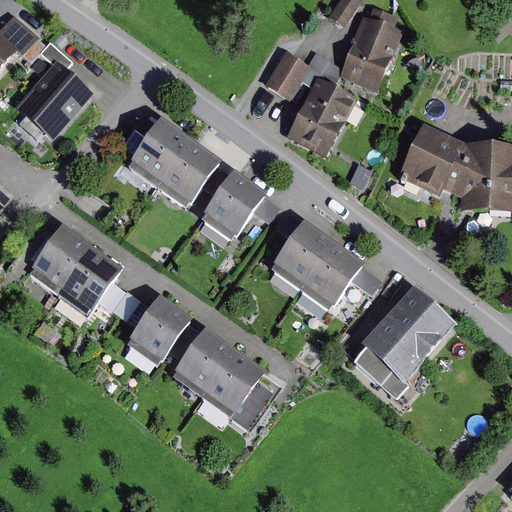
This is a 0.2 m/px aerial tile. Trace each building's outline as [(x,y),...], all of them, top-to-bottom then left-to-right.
[(359,0),(343,0),(329,22),(345,33),(365,3),(359,0)] [(2,34),(0,32),(0,75),(17,56),(23,62),(41,41),(15,19),(2,34)] [(402,34),(365,22),(345,85),(382,97),(402,34)] [(78,69),(56,50),(46,61),(58,72),(22,112),(57,144),(96,101),(70,78),(78,69)] [(313,73),(291,59),(271,91),(293,105),(313,73)] [(358,104),(322,87),(295,142),(332,159),(358,104)] [(129,173),(158,194),(191,147),(163,127),(129,173)] [(511,153),(465,151),(424,131),(405,178),(462,203),(461,216),(511,218),(511,153)] [(158,194),(187,214),(220,168),(191,147),(158,194)] [(271,202),(240,180),(210,223),(241,244),(271,202)] [(0,221),(17,204),(0,187),(0,221)] [(367,268),(308,228),(279,270),(337,311),(367,268)] [(30,281),(59,301),(93,255),(64,234),(30,281)] [(59,301),(88,322),(122,275),(93,255),(59,301)] [(114,312),(129,323),(142,304),(127,293),(114,312)] [(459,334),(416,297),(364,356),(370,362),(361,373),(384,393),(395,380),(408,392),(459,334)] [(196,329),(166,308),(137,348),(166,369),(196,329)] [(267,381),(208,340),(178,383),(237,423),(267,381)]
